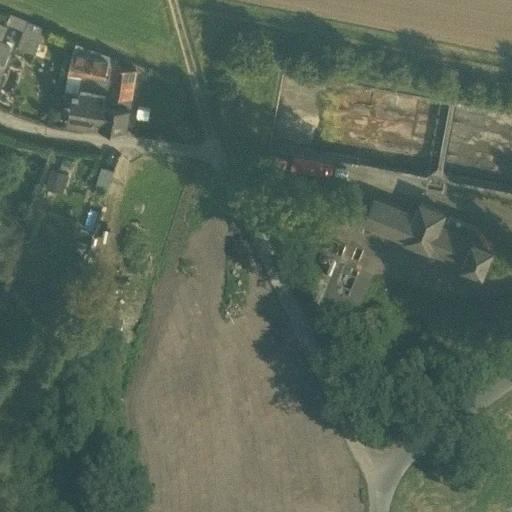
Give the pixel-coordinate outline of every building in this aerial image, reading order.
[(28,21),(28,20),(12,13),(9,21),(25,28),(28,21)] [(35,52),(44,28),(28,21),(25,28),(18,45),(35,52)] [(0,72),(11,45),(0,40),(0,72)] [(66,87),(104,93),(105,88),(108,89),(110,76),(95,74),(97,62),(107,63),(108,60),(93,54),(73,51),(64,86),(66,87)] [(132,97),(136,68),(107,63),(97,62),(95,74),(110,76),(108,89),(118,91),(117,95),(132,97)] [(99,123),(104,93),(66,87),(64,95),(71,96),(68,118),(99,123)] [(99,123),(126,127),(132,97),(117,95),(118,91),(108,89),(105,88),(104,93),(99,123)] [(45,185),(64,190),(70,170),(51,164),(45,185)] [(107,189),(112,171),(100,167),(95,185),(107,189)] [(415,217),(374,200),(365,224),(406,240),(415,217)] [(443,213),(420,204),(415,217),(406,240),(429,249),(438,226),(443,213)] [(479,228),(449,216),(444,228),(438,226),(429,249),(464,264),(473,240),(475,240),(479,228)] [(475,240),(473,240),(464,264),(482,271),(491,247),(475,240)] [(116,297),(96,290),(87,316),(107,323),(112,308),(116,297)] [(107,323),(105,328),(119,333),(133,334),(134,326),(121,323),(123,315),(112,308),(107,323)]
